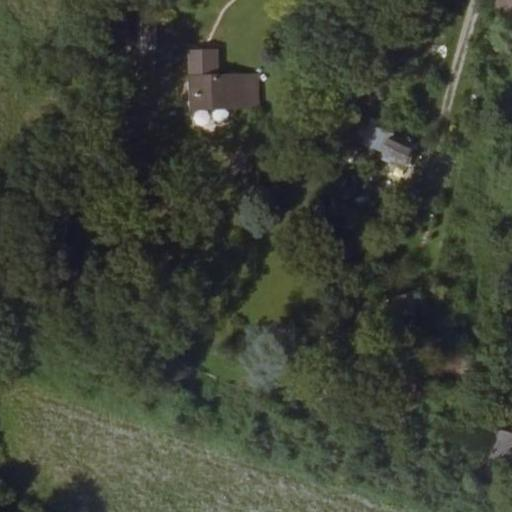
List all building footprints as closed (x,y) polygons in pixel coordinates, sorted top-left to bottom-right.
[(511,20),(511,0),(500,0),(496,17),(511,20)] [(188,111),(260,109),(259,73),(218,74),(217,49),(186,50),(188,111)] [(378,164),(404,172),(414,140),(367,126),(361,144),(382,151),(378,164)] [(466,391),(471,372),(449,365),(443,384),(466,391)] [(511,414),(500,411),(487,457),(511,464),(511,414)]
